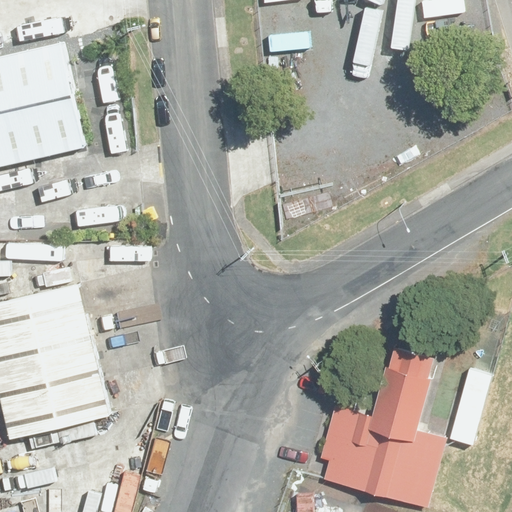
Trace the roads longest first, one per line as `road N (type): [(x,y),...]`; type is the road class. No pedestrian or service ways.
road 1 (unclassified): [(184,0),(208,237),(223,276),(259,302)]
road 2 (unclassified): [(259,302),(312,292),(511,178)]
road 3 (unclassified): [(201,511),(259,302)]
